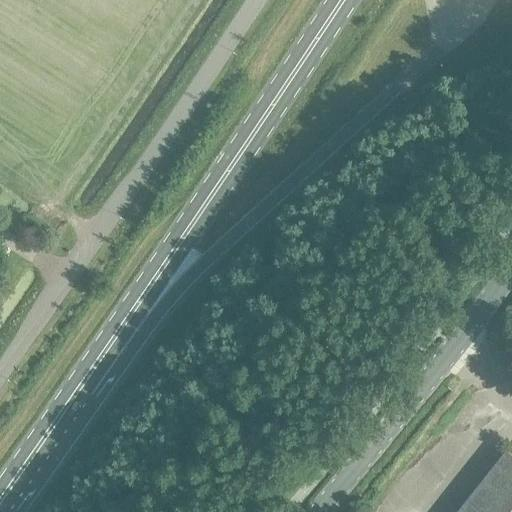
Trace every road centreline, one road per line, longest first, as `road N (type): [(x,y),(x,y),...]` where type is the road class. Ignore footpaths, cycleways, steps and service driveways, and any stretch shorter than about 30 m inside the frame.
road 1 (primary): [(340,0),(77,390)]
road 2 (unclassified): [(0,372),(254,0)]
road 3 (primary): [(77,390),(192,267),(398,84)]
road 4 (tertiary): [(319,511),(511,262)]
road 5 (track): [(98,234),(54,205),(189,0)]
road 6 (primary): [(77,390),(0,498)]
